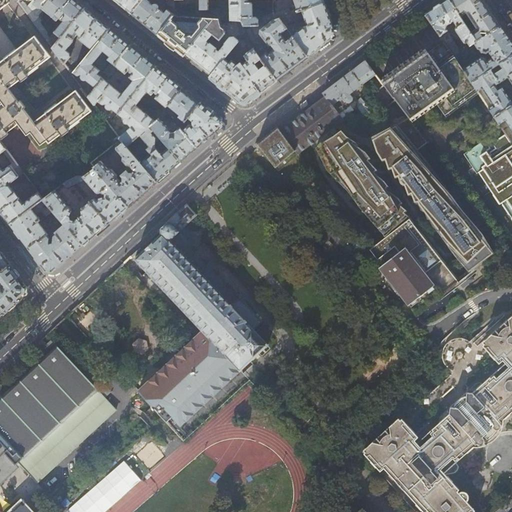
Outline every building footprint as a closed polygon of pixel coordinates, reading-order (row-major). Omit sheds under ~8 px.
[(0,0),(0,98),(4,103),(0,105),(0,139),(8,134),(7,132),(18,123),(27,134),(31,131),(40,144),(47,140),(48,142),(60,134),(61,136),(68,131),(66,129),(87,112),(72,92),(34,121),(24,107),(26,106),(20,99),(19,101),(8,87),(20,79),(21,81),(28,76),(27,73),(47,57),(33,37),(0,61),(0,7),(7,2),(4,0),(0,0)] [(17,0),(20,4),(22,2),(23,4),(24,3),(27,6),(33,0),(36,0),(33,4),(38,8),(42,8),(48,0),(17,0)] [(74,0),(48,0),(42,8),(44,10),(43,10),(54,19),(53,20),(56,22),(57,20),(58,20),(58,18),(62,22),(49,39),(47,35),(48,34),(39,22),(40,21),(38,17),(34,22),(42,34),(52,47),(84,8),(74,0)] [(114,0),(121,6),(131,14),(142,1),(142,0),(114,0)] [(153,5),(148,0),(142,0),(142,1),(131,14),(144,24),(157,35),(173,17),(175,14),(175,5),(169,3),(169,9),(168,9),(165,12),(161,9),(159,5),(157,4),(153,5)] [(208,18),(208,0),(175,0),(175,2),(178,2),(178,0),(199,0),(200,17),(204,17),(208,18)] [(223,19),(219,9),(211,8),(211,0),(232,0),(233,20),(237,21),(241,21),(240,0),(208,0),(208,18),(215,18),(221,19),(223,19)] [(240,0),(241,21),(243,25),(258,25),(261,23),(260,21),(258,22),(257,19),(255,17),(252,17),(252,4),(250,2),(248,2),(248,0),(240,0)] [(322,0),(272,0),(273,1),(276,1),(275,0),(293,0),(297,12),(324,3),(322,0)] [(474,43),(477,41),(471,33),(460,16),(449,0),(448,0),(439,6),(425,15),(444,41),(455,56),(462,51),(448,32),(448,31),(451,29),(449,25),(455,20),(458,25),(458,27),(456,29),(457,31),(464,42),(468,42),(470,45),(474,43)] [(477,41),(500,26),(488,8),(483,0),(449,0),(460,16),(463,14),(466,17),(465,18),(468,23),(471,20),(475,26),(473,28),(474,30),(471,33),(477,41)] [(322,46),(329,40),(333,28),(329,17),(324,3),(297,12),(291,14),(278,19),(286,29),(292,36),(308,56),(322,46)] [(92,50),(110,29),(97,18),(84,8),(52,47),(57,53),(64,63),(69,56),(69,52),(66,49),(73,40),(73,37),(71,36),(74,32),(80,36),(78,39),(92,50)] [(291,14),(289,9),(273,14),(273,19),(274,20),(278,19),(291,14)] [(27,13),(34,22),(38,17),(31,10),(27,13)] [(273,19),(273,14),(261,18),(262,23),(273,19)] [(175,19),(173,17),(157,35),(171,46),(175,50),(184,57),(186,54),(215,18),(208,18),(204,17),(200,22),(200,25),(196,25),(192,30),(192,34),(188,34),(188,35),(179,28),(179,24),(174,20),(175,19)] [(223,26),(221,19),(215,18),(186,54),(199,64),(212,75),(226,59),(240,40),(235,36),(229,37),(220,51),(208,41),(213,34),(221,40),(226,33),(226,29),(223,26)] [(263,56),(256,44),(249,29),(245,30),(246,33),(250,42),(254,50),(261,60),(266,66),(277,80),(292,68),(308,56),(292,36),(287,39),(285,37),(283,38),(280,34),(286,29),(278,19),(274,20),(261,30),(260,34),(257,37),(263,45),(267,43),(270,47),(272,46),(275,50),(269,54),(267,52),(263,56)] [(244,36),(246,33),(245,30),(243,25),(241,21),(237,21),(244,36)] [(486,58),(482,58),(464,70),(472,82),(490,70),(499,64),(511,55),(511,44),(509,39),(500,26),(477,41),(474,43),(478,49),(480,49),(482,52),(487,54),(490,52),(495,59),(492,59),(488,61),(486,58)] [(97,74),(100,71),(93,65),(104,51),(110,56),(108,59),(111,62),(103,72),(106,74),(130,45),(121,38),(110,29),(92,50),(73,72),(77,75),(80,74),(81,75),(80,77),(81,79),(82,80),(86,80),(95,87),(102,78),(97,74)] [(458,61),(455,56),(444,41),(428,53),(425,49),(381,80),(410,119),(436,101),(445,114),(478,91),(472,82),(464,70),(458,61)] [(254,50),(250,42),(247,44),(250,52),(244,56),(247,62),(243,65),(241,63),(239,65),(234,61),(231,63),(226,59),(212,75),(210,78),(215,82),(240,102),(248,102),(261,92),(277,80),(266,66),(259,70),(256,65),(256,64),(261,60),(254,50)] [(134,80),(122,94),(102,78),(95,87),(88,96),(95,105),(99,102),(102,104),(106,104),(107,105),(106,107),(107,109),(109,110),(112,110),(118,114),(156,66),(144,57),(130,45),(106,74),(110,77),(118,67),(134,80)] [(469,54),(466,49),(462,51),(455,56),(458,61),(469,54)] [(494,116),(511,104),(511,103),(501,87),(500,87),(498,88),(496,85),(507,77),(511,84),(511,55),(499,64),(502,69),(494,74),(490,70),(472,82),(478,91),(481,88),(493,106),(489,108),(494,116)] [(375,74),(365,61),(348,74),(323,93),(325,97),(343,119),(345,117),(344,117),(343,116),(357,106),(364,117),(371,111),(361,99),(358,101),(357,104),(349,94),(375,74)] [(164,111),(169,105),(182,88),(170,78),(156,66),(118,114),(124,119),(122,122),(123,125),(127,125),(129,124),(131,127),(119,137),(121,140),(127,146),(130,144),(140,136),(150,126),(151,127),(164,111)] [(188,117),(200,102),(189,93),(182,88),(169,105),(175,110),(174,113),(182,119),(176,124),(178,126),(183,123),(188,117)] [(336,124),(343,119),(325,97),(317,104),(307,111),(324,133),(336,124)] [(209,109),(200,102),(188,117),(193,121),(194,125),(190,124),(187,126),(183,123),(178,126),(179,128),(196,147),(208,136),(220,126),(220,118),(209,109)] [(511,104),(494,116),(500,124),(505,120),(511,130),(511,104)] [(196,147),(179,128),(175,132),(174,138),(173,137),(170,137),(170,132),(161,121),(167,114),(164,111),(151,127),(160,138),(168,147),(180,160),(187,154),(196,147)] [(315,141),(324,133),(307,111),(304,113),(294,121),(282,130),(281,131),(296,151),(298,154),(315,141)] [(415,152),(427,143),(408,117),(373,138),(378,149),(398,175),(400,181),(401,183),(404,184),(408,194),(411,193),(414,201),(418,201),(418,204),(468,269),(470,271),(488,258),(493,254),(415,152)] [(336,124),(315,141),(324,161),(385,233),(408,215),(403,211),(405,209),(399,203),(401,201),(398,197),(387,189),(385,186),(387,184),(384,180),(377,174),(374,170),(376,168),(367,159),(370,156),(365,151),(358,145),(353,143),(354,140),(347,135),(336,124)] [(168,147),(161,153),(155,147),(155,143),(160,138),(151,127),(150,126),(140,136),(149,146),(148,147),(147,148),(145,147),(143,149),(140,145),(138,146),(137,145),(133,148),(130,144),(127,146),(156,181),(171,168),(172,167),(180,160),(168,147)] [(281,131),(278,126),(260,140),(257,143),(275,167),(296,151),(281,131)] [(511,143),(506,134),(488,146),(491,149),(487,152),(481,143),(464,154),(476,173),(477,174),(479,173),(500,205),(502,204),(511,219),(511,143)] [(141,194),(156,181),(127,146),(121,140),(115,144),(117,147),(116,149),(123,157),(122,160),(127,166),(130,166),(133,171),(131,173),(129,173),(127,170),(121,175),(123,178),(123,180),(121,181),(117,177),(118,175),(113,169),(109,169),(103,162),(100,162),(97,158),(91,163),(95,168),(128,206),(141,194)] [(0,153),(5,150),(0,142),(0,179),(18,166),(12,159),(10,161),(12,164),(3,171),(0,170),(0,169),(0,153)] [(23,174),(18,166),(0,179),(0,210),(10,224),(42,200),(37,193),(25,202),(22,202),(10,186),(7,185),(7,183),(9,183),(11,183),(23,174)] [(54,190),(42,200),(51,210),(56,215),(59,219),(82,245),(95,234),(119,214),(128,206),(95,168),(82,176),(76,177),(64,182),(62,184),(65,188),(82,179),(90,189),(92,192),(93,192),(94,193),(96,193),(97,192),(98,192),(98,193),(99,193),(100,194),(101,194),(102,194),(102,197),(99,197),(97,197),(96,198),(95,198),(94,199),(94,198),(93,198),(92,198),(91,198),(87,201),(83,204),(82,205),(81,206),(81,208),(80,209),(80,210),(80,215),(73,220),(69,220),(70,219),(69,218),(68,216),(69,214),(70,213),(70,211),(71,210),(70,209),(70,208),(69,208),(54,190)] [(171,168),(156,181),(158,183),(174,170),(171,168)] [(42,200),(10,224),(15,231),(38,261),(45,270),(52,271),(68,257),(82,245),(63,223),(53,232),(54,234),(53,236),(51,244),(50,244),(49,245),(48,244),(48,243),(48,239),(46,236),(47,235),(42,229),(45,226),(41,220),(40,221),(35,215),(40,212),(45,217),(52,211),(51,210),(42,200)] [(262,322),(240,298),(231,306),(169,241),(196,215),(187,204),(176,215),(159,231),(159,232),(162,235),(135,259),(203,332),(240,372),(268,345),(253,330),(262,322)] [(56,215),(49,221),(50,224),(55,220),(57,222),(59,219),(56,215)] [(462,277),(457,281),(407,217),(369,248),(372,253),(374,252),(379,259),(378,260),(382,265),(389,274),(386,276),(384,278),(398,295),(400,293),(414,310),(414,309),(419,310),(420,311),(436,298),(438,300),(459,284),(465,280),(462,277)] [(0,271),(9,264),(1,254),(0,252),(0,271)] [(0,283),(1,284),(0,285),(0,313),(1,315),(15,303),(25,294),(26,287),(9,264),(0,271),(0,283)] [(386,276),(389,274),(382,265),(379,266),(386,276)] [(135,275),(127,267),(124,270),(132,278),(135,275)] [(470,276),(465,280),(459,284),(462,287),(472,279),(470,276)] [(475,341),(473,342),(471,340),(470,341),(466,339),(462,338),(457,338),(450,341),(446,346),(444,351),(444,355),(446,361),(450,366),(454,369),(452,374),(406,415),(403,413),(365,448),(383,468),(388,464),(430,511),(471,511),(477,507),(468,497),(469,494),(468,492),(466,490),(462,491),(460,488),(461,486),(447,470),(477,443),(482,443),(486,442),(492,440),(497,436),(501,430),(503,425),(504,417),(511,410),(511,313),(479,344),(475,341)] [(203,332),(139,392),(167,422),(172,418),(181,428),(240,372),(203,332)] [(36,481),(114,407),(102,394),(91,382),(56,343),(0,395),(0,485),(12,475),(9,472),(19,463),(36,481)] [(140,346),(136,345),(133,349),(134,353),(138,355),(142,352),(142,348),(140,346)] [(97,377),(91,382),(102,394),(108,389),(97,377)] [(34,511),(23,500),(9,511),(34,511)]
